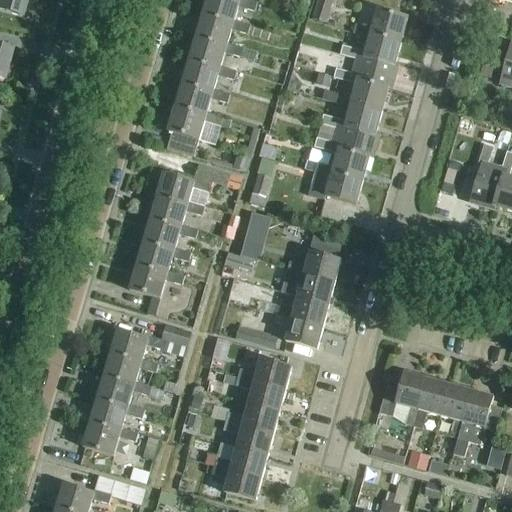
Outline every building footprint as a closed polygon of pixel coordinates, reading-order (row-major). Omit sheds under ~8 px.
[(0,0),(0,13),(21,20),(26,0),(0,0)] [(241,5),(223,0),(207,0),(202,19),(234,28),(235,24),(239,10),(255,15),(258,5),(242,1),(241,5)] [(318,0),(312,21),(326,25),(333,0),(318,0)] [(401,45),(408,20),(376,12),(371,31),(354,26),(352,36),(368,41),(369,36),(401,45)] [(202,19),(195,42),(227,51),(228,47),(232,33),(248,38),(251,28),(235,24),(234,28),(202,19)] [(369,36),(368,41),(364,54),(342,48),(339,57),(355,61),(362,63),(363,59),(399,69),(399,68),(395,67),(401,45),(369,36)] [(221,70),(225,56),(254,65),(257,55),(228,47),(227,51),(195,42),(188,65),(220,74),(221,70)] [(511,45),(511,46),(509,54),(510,54),(500,88),(511,91),(511,45)] [(0,81),(4,82),(12,53),(0,49),(0,81)] [(362,63),(355,61),(352,75),(335,71),(333,80),(354,86),(356,82),(388,91),(391,83),(395,84),(399,69),(363,59),(362,63)] [(220,74),(188,65),(182,88),(213,97),(215,93),(219,79),(234,84),(237,74),(221,70),(220,74)] [(482,66),(479,78),(490,80),(493,69),(482,66)] [(315,87),(328,91),(331,79),(318,76),(315,87)] [(351,100),(335,95),(325,93),(322,102),(348,110),(349,105),(382,114),(388,91),(356,82),(354,86),(351,100)] [(182,88),(175,111),(206,120),(208,116),(212,102),(228,107),(230,97),(215,93),(213,97),(182,88)] [(349,105),(348,110),(344,123),(323,117),(320,127),(336,131),(343,133),(344,129),(379,138),(380,137),(376,136),(382,114),(349,105)] [(206,120),(175,111),(168,134),(171,136),(167,152),(193,160),(198,143),(215,148),(224,120),(208,116),(206,120)] [(343,133),(336,131),(332,145),(316,140),(314,150),(336,156),(338,152),(370,161),(372,152),(376,153),(379,138),(344,129),(343,133)] [(480,171),(469,205),(493,212),(504,178),(499,177),(501,170),(488,166),(493,150),(483,147),(476,170),(480,171)] [(338,152),(336,156),(333,170),(316,165),(314,175),(330,179),(331,175),(363,184),(370,161),(338,152)] [(511,156),(506,154),(501,170),(499,177),(504,178),(493,212),(494,212),(495,209),(511,214),(511,180),(509,179),(511,168),(511,156)] [(246,175),(250,160),(240,157),(235,172),(246,175)] [(307,163),(305,172),(314,175),(316,165),(307,163)] [(210,185),(240,194),(243,181),(213,172),(210,185)] [(310,188),(307,198),(297,195),(293,210),(320,218),(325,199),(356,207),(363,184),(331,175),(330,179),(326,193),(310,188)] [(205,210),(212,187),(195,182),(194,185),(164,176),(157,200),(188,209),(189,205),(205,210)] [(264,200),(270,181),(258,177),(252,196),(264,200)] [(188,209),(157,200),(150,223),(181,232),(182,228),(187,215),(202,219),(205,210),(189,205),(188,209)] [(181,232),(150,223),(143,246),(174,255),(176,251),(180,238),(195,242),(198,233),(182,228),(181,232)] [(286,248),(291,231),(263,223),(258,241),(286,248)] [(216,241),(213,253),(223,256),(227,244),(216,241)] [(143,246),(136,269),(168,278),(169,274),(173,260),(189,265),(191,256),(176,251),(174,255),(143,246)] [(335,286),(341,263),(308,255),(305,269),(289,265),(287,273),(335,286)] [(223,270),(250,277),(253,266),(227,258),(223,270)] [(136,269),(129,293),(161,302),(166,283),(182,288),(185,279),(169,274),(168,278),(136,269)] [(335,286),(287,273),(284,283),(300,287),(297,299),(330,308),(335,286)] [(330,308),(297,299),(293,313),(277,309),(275,317),(324,330),(330,308)] [(324,330),(275,317),(273,326),(288,331),(285,344),(318,353),(324,330)] [(240,337),(278,346),(280,333),(243,325),(240,337)] [(148,342),(118,333),(111,357),(142,366),(143,362),(147,348),(163,353),(165,344),(187,350),(191,335),(166,328),(161,343),(149,339),(148,342)] [(111,357),(104,380),(135,389),(136,385),(140,371),(156,376),(159,367),(143,362),(142,366),(111,357)] [(286,393),(292,371),(260,362),(256,375),(240,371),(238,380),(286,393)] [(405,375),(403,382),(390,379),(380,416),(393,419),(405,427),(414,429),(427,381),(405,375)] [(104,380),(97,403),(128,412),(129,408),(133,394),(149,399),(152,390),(136,385),(135,389),(104,380)] [(286,393),(238,380),(235,389),(251,393),(247,406),(280,415),(286,393)] [(449,387),(427,381),(414,429),(422,432),(427,416),(440,420),(449,387)] [(165,385),(162,395),(172,398),(175,388),(165,385)] [(449,387),(440,420),(453,424),(449,439),(458,441),(471,393),(449,387)] [(494,399),(471,393),(458,441),(454,457),(464,460),(469,444),(480,448),(494,399)] [(195,398),(191,411),(199,414),(203,401),(195,398)] [(128,412),(97,403),(90,426),(121,435),(123,431),(127,417),(142,421),(145,413),(129,408),(128,412)] [(280,415),(247,406),(244,419),(228,415),(226,424),(274,437),(280,415)] [(190,418),(188,429),(199,432),(201,421),(190,418)] [(274,437),(226,424),(223,433),(239,437),(235,450),(268,459),(274,437)] [(90,426),(83,450),(114,459),(120,440),(136,444),(138,435),(123,431),(121,435),(90,426)] [(153,463),(159,444),(149,441),(143,460),(153,463)] [(490,460),(502,463),(506,449),(494,445),(490,460)] [(216,459),(214,468),(262,481),(268,459),(235,450),(232,463),(216,459)] [(425,474),(429,459),(411,454),(407,469),(425,474)] [(262,481),(214,468),(211,477),(227,481),(223,495),(256,504),(262,481)] [(94,496),(64,487),(56,511),(59,511),(90,511),(93,502),(109,507),(112,498),(122,501),(126,487),(100,479),(94,496)] [(424,498),(439,502),(443,490),(427,485),(424,498)] [(387,495),(385,503),(392,505),(394,497),(387,495)]
